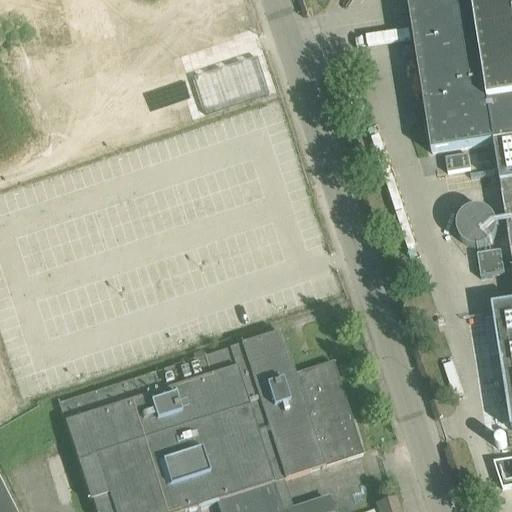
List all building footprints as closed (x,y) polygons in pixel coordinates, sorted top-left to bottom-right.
[(0,0),(0,403),(274,324),(214,118),(189,116),(184,99),(209,92),(216,115),(256,103),(225,0),(121,0),(121,9),(117,0),(0,0)] [(511,0),(438,0),(410,5),(433,156),(495,146),(511,253),(511,305),(499,307),(511,389),(511,0)] [(469,157),(446,161),(449,175),(471,172),(469,157)] [(497,187),(450,195),(453,208),(499,201),(497,187)] [(458,227),(458,231),(458,235),(460,238),(461,242),(464,244),(467,247),(470,249),(474,250),(477,250),(481,250),(485,249),(488,248),(491,245),(494,243),(496,240),(497,236),(498,233),(498,229),(498,225),(496,222),(495,218),(492,216),(489,213),(486,211),(482,210),(479,210),(475,210),(471,211),(468,212),(465,215),(462,217),(460,220),(459,224),(458,227)] [(502,252),(478,256),(482,280),(506,277),(502,252)] [(195,362),(59,406),(89,498),(91,497),(95,511),(193,511),(216,505),(218,511),(331,511),(328,501),(293,511),(284,483),(325,470),(324,469),(363,457),(351,418),(346,420),(329,366),(333,365),(333,364),(294,376),(281,334),(204,359),(202,353),(193,356),(195,362)] [(511,461),(494,465),(503,492),(511,490),(511,461)] [(0,511),(10,511),(0,491),(0,511)] [(376,506),(378,511),(399,511),(395,500),(376,506)]
